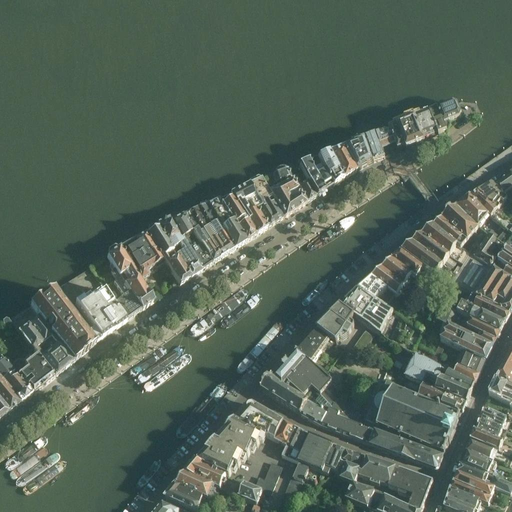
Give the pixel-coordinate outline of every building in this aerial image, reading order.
[(430,114),(439,137),(447,134),(450,128),(449,125),(460,120),(461,116),(457,107),(453,105),(438,111),(430,114)] [(439,137),(430,114),(430,115),(416,120),(415,120),(425,144),(425,143),(424,141),(438,135),(439,137)] [(415,120),(389,131),(390,131),(392,138),(395,145),(398,151),(405,148),(406,151),(416,147),(424,144),(425,144),(415,120)] [(370,135),(364,137),(365,140),(366,141),(370,153),(373,164),(374,164),(385,160),(381,151),(395,145),(392,138),(390,131),(372,138),(370,135)] [(350,147),(343,149),(343,150),(344,150),(356,174),(373,164),(370,153),(366,141),(365,140),(359,143),(358,141),(349,144),(350,147)] [(343,182),(348,179),(356,174),(349,161),(343,150),(342,150),(339,148),(334,150),(332,154),(328,156),(343,182)] [(318,157),(317,158),(318,160),(320,166),(323,171),(325,174),(333,188),(343,182),(328,156),(327,154),(326,153),(325,153),(319,156),(318,156),(318,157)] [(320,166),(318,160),(317,158),(298,165),(299,167),(307,183),(317,199),(333,188),(325,174),(317,179),(312,170),(320,166)] [(276,186),(278,189),(271,193),(271,192),(269,193),(285,219),(291,215),(293,214),(297,211),(299,210),(307,205),(293,182),(290,175),(288,171),(287,171),(286,170),(284,170),(283,169),(281,169),(280,170),(278,170),(278,171),(276,172),(275,173),(274,175),(273,177),(272,177),(276,186)] [(292,175),(290,175),(293,182),(307,205),(309,203),(312,202),(317,199),(307,183),(301,187),(296,177),(294,178),(292,175)] [(511,177),(511,176),(496,185),(505,194),(511,188),(511,177)] [(249,187),(248,187),(262,209),(257,212),(268,230),(272,228),(285,219),(269,193),(262,180),(261,181),(261,180),(249,186),(249,187)] [(262,209),(248,187),(247,187),(242,190),(231,195),(230,196),(257,237),(259,236),(260,235),(268,230),(257,212),(262,209)] [(493,208),(497,212),(507,200),(492,187),(479,195),(493,208)] [(479,195),(470,200),(489,219),(505,232),(511,237),(511,224),(497,212),(493,208),(479,195)] [(247,244),(253,240),(257,237),(230,196),(220,201),(236,226),(242,221),(245,225),(238,229),(247,244)] [(236,251),(247,244),(238,229),(237,230),(235,226),(236,226),(220,201),(218,202),(218,201),(217,202),(216,199),(213,200),(213,199),(207,202),(208,203),(206,204),(207,206),(208,206),(219,223),(225,233),(236,251)] [(470,200),(457,211),(478,230),(479,231),(489,219),(470,200)] [(228,256),(230,255),(236,251),(225,233),(222,236),(215,226),(219,223),(208,206),(207,206),(199,210),(211,229),(217,239),(228,256)] [(191,214),(203,234),(209,244),(220,261),(228,256),(217,239),(214,240),(208,230),(211,229),(199,210),(191,214)] [(457,211),(442,222),(468,244),(478,230),(457,211)] [(191,214),(183,218),(192,235),(194,239),(201,249),(212,266),(215,264),(219,262),(220,261),(209,244),(203,234),(191,214)] [(173,220),(169,221),(171,224),(201,273),(202,273),(204,271),(205,271),(212,266),(201,249),(195,252),(193,249),(191,250),(187,243),(194,239),(192,235),(183,218),(181,215),(178,217),(176,216),(173,217),(173,220)] [(161,224),(158,226),(158,227),(159,230),(173,252),(179,248),(181,251),(182,250),(184,253),(176,258),(177,259),(190,280),(201,273),(171,224),(169,221),(165,222),(165,221),(161,223),(161,224)] [(442,222),(433,229),(456,248),(461,251),(468,244),(442,222)] [(150,231),(146,233),(147,236),(164,264),(179,287),(182,285),(183,286),(187,283),(187,282),(190,280),(177,259),(169,264),(165,259),(174,253),(173,252),(159,230),(158,227),(154,229),(153,228),(150,230),(150,231)] [(433,229),(422,238),(450,259),(458,265),(463,268),(470,257),(461,251),(456,248),(433,229)] [(120,250),(141,284),(149,278),(146,274),(154,269),(156,270),(162,266),(163,264),(163,263),(163,264),(164,264),(147,236),(146,233),(145,232),(126,242),(119,246),(120,250)] [(511,255),(511,237),(505,232),(496,243),(511,255)] [(444,268),(450,260),(450,259),(422,238),(412,246),(444,268)] [(508,271),(511,273),(511,255),(496,243),(489,238),(475,260),(490,270),(496,262),(498,263),(497,264),(508,271)] [(412,246),(404,253),(402,254),(426,273),(427,272),(435,278),(444,268),(412,246)] [(108,252),(107,258),(106,258),(114,271),(110,274),(115,282),(119,279),(129,295),(141,313),(153,304),(141,284),(120,250),(114,248),(108,252)] [(419,283),(426,273),(402,254),(392,262),(412,278),(419,283)] [(435,279),(448,287),(452,289),(468,297),(510,317),(511,316),(511,314),(511,283),(504,278),(490,270),(475,260),(471,257),(457,278),(444,268),(435,278),(436,279),(435,279)] [(405,288),(412,278),(392,262),(382,271),(405,288)] [(397,299),(405,288),(382,271),(372,280),(394,297),(397,299)] [(114,306),(126,324),(136,316),(138,315),(141,313),(129,295),(119,279),(115,282),(113,283),(123,298),(120,301),(114,306)] [(359,292),(385,310),(394,297),(372,280),(359,291),(359,292)] [(99,344),(126,324),(114,306),(101,286),(76,305),(94,332),(91,334),(88,337),(95,346),(99,344)] [(33,311),(38,318),(45,327),(48,324),(52,323),(57,329),(56,333),(52,336),(74,364),(75,364),(74,363),(77,361),(77,362),(78,361),(81,358),(81,359),(82,358),(84,356),(85,355),(87,353),(88,353),(88,352),(91,350),(92,349),(94,347),(95,347),(95,346),(88,337),(64,305),(54,291),(30,307),(33,311)] [(341,309),(341,310),(359,323),(381,337),(394,316),(385,310),(359,292),(358,292),(341,309)] [(505,327),(510,317),(468,297),(467,299),(471,301),(468,309),(505,327)] [(500,336),(505,327),(468,309),(462,306),(458,315),(500,336)] [(493,351),(500,336),(458,315),(442,307),(435,321),(448,328),(493,351)] [(336,314),(326,323),(345,337),(346,337),(348,337),(349,337),(350,336),(351,335),(352,335),(352,334),(353,333),(354,332),(354,331),(354,330),(355,328),(358,324),(359,323),(341,310),(340,309),(339,310),(336,314)] [(33,311),(24,318),(29,325),(58,364),(56,366),(62,374),(70,367),(74,364),(52,336),(45,327),(38,318),(33,311)] [(6,320),(3,322),(4,325),(6,328),(8,328),(12,325),(10,322),(9,321),(6,320)] [(331,343),(336,346),(343,337),(344,337),(345,337),(326,323),(317,332),(331,343)] [(29,325),(19,333),(34,353),(54,380),(62,374),(56,366),(58,364),(29,325)] [(440,344),(464,355),(486,365),(486,364),(493,352),(492,351),(493,351),(448,328),(440,344)] [(317,332),(312,337),(307,343),(322,355),(331,343),(317,332)] [(374,339),(366,333),(356,346),(365,352),(374,339)] [(304,346),(298,354),(313,368),(322,355),(307,343),(304,346)] [(356,346),(352,351),(361,358),(365,352),(356,346)] [(441,359),(444,351),(438,349),(435,356),(441,359)] [(12,369),(11,370),(32,397),(33,396),(41,390),(46,386),(54,380),(34,353),(21,363),(17,362),(13,366),(13,369),(12,369)] [(323,377),(313,368),(298,354),(297,354),(296,355),(290,362),(287,365),(286,366),(287,366),(284,369),(283,370),(281,373),(281,372),(280,373),(274,380),(273,381),(286,391),(289,387),(304,400),(312,390),(320,397),(327,405),(332,409),(328,416),(339,421),(362,431),(366,433),(369,425),(366,424),(363,431),(358,429),(363,415),(353,411),(342,408),(334,405),(323,394),(332,385),(327,380),(328,379),(325,375),(323,377)] [(479,379),(486,365),(464,355),(458,368),(479,379)] [(466,407),(472,395),(446,382),(438,379),(441,370),(438,368),(415,357),(405,379),(422,387),(426,378),(431,380),(431,382),(440,386),(436,393),(466,407)] [(511,357),(503,374),(499,382),(498,383),(511,389),(511,357)] [(0,380),(20,406),(21,406),(32,397),(11,370),(8,367),(11,364),(7,359),(4,362),(2,359),(0,360),(0,380)] [(348,366),(358,371),(360,367),(356,365),(357,363),(351,361),(348,366)] [(447,367),(444,372),(449,375),(475,389),(479,379),(458,368),(457,368),(454,375),(452,374),(454,371),(447,367)] [(472,395),(475,389),(449,375),(446,382),(472,395)] [(21,406),(20,406),(0,380),(0,404),(9,415),(21,406)] [(273,381),(273,382),(269,386),(269,385),(265,390),(262,394),(300,418),(308,405),(285,392),(286,391),(273,381)] [(460,420),(459,419),(458,419),(456,417),(455,416),(453,416),(452,415),(450,415),(449,414),(448,415),(439,411),(439,410),(438,409),(437,410),(428,406),(428,405),(426,404),(426,406),(423,404),(417,402),(417,401),(416,400),(417,399),(403,392),(396,389),(395,391),(391,389),(392,387),(383,383),(366,424),(369,425),(366,433),(374,436),(375,434),(382,437),(384,432),(387,433),(386,435),(389,436),(389,434),(398,438),(398,440),(400,441),(399,442),(401,443),(401,445),(406,447),(408,443),(410,443),(409,445),(411,446),(412,444),(420,448),(420,449),(422,450),(423,449),(431,453),(431,454),(433,455),(434,454),(444,458),(445,456),(448,450),(449,447),(450,448),(457,431),(456,430),(457,428),(456,428),(459,422),(460,420)] [(511,389),(498,383),(491,397),(508,405),(511,407),(511,389)] [(427,403),(461,416),(463,417),(466,407),(436,393),(431,391),(423,387),(420,394),(416,393),(417,392),(405,387),(403,392),(417,399),(416,400),(417,401),(417,402),(423,404),(426,406),(426,404),(427,403)] [(489,401),(485,411),(501,419),(505,409),(489,401)] [(0,422),(7,416),(9,415),(0,404),(0,422)] [(308,405),(300,418),(309,423),(318,428),(320,429),(327,416),(328,416),(332,409),(327,405),(320,412),(309,405),(308,405)] [(266,440),(273,443),(283,425),(253,408),(248,409),(235,424),(266,440)] [(484,413),(480,424),(506,435),(510,425),(484,413)] [(320,429),(370,448),(374,436),(366,433),(362,431),(339,421),(328,416),(327,416),(320,429)] [(197,465),(230,480),(235,468),(239,470),(244,458),(248,460),(253,449),(257,451),(262,439),(266,440),(235,424),(220,440),(197,465)] [(480,424),(475,435),(502,446),(506,435),(480,424)] [(296,432),(292,430),(283,425),(273,443),(287,450),(296,432)] [(302,435),(296,432),(287,450),(282,460),(290,463),(302,435)] [(374,436),(370,448),(389,456),(390,456),(391,456),(405,462),(415,466),(415,465),(436,473),(437,473),(438,473),(438,472),(443,461),(444,458),(434,454),(433,455),(431,454),(431,453),(423,449),(422,450),(420,449),(420,448),(412,444),(411,446),(409,445),(410,443),(408,443),(406,447),(401,445),(401,443),(399,442),(400,441),(398,440),(398,438),(389,434),(389,436),(386,435),(387,433),(384,432),(382,437),(375,434),(374,436)] [(301,456),(305,446),(308,439),(302,435),(290,463),(297,466),(301,456)] [(475,435),(471,444),(511,460),(511,459),(510,459),(511,454),(511,449),(502,446),(475,435)] [(313,445),(315,441),(308,439),(305,446),(310,448),(311,445),(313,445)] [(310,448),(305,446),(301,456),(297,466),(299,467),(293,481),(304,485),(310,470),(323,475),(333,449),(315,441),(313,445),(311,445),(310,448)] [(511,460),(471,444),(466,456),(489,465),(491,461),(510,469),(511,464),(511,460)] [(345,454),(333,449),(323,475),(329,478),(331,471),(337,474),(341,465),(345,454)] [(355,457),(345,454),(341,465),(350,468),(355,457)] [(493,467),(489,465),(466,456),(461,468),(489,479),(493,481),(495,476),(490,474),(493,467)] [(360,471),(364,461),(355,457),(350,468),(360,471)] [(337,474),(335,480),(353,488),(357,479),(371,484),(370,486),(379,489),(380,487),(388,490),(398,494),(397,496),(406,499),(404,504),(403,507),(413,511),(422,511),(426,504),(426,503),(428,500),(428,498),(428,496),(431,489),(432,486),(433,486),(433,485),(432,485),(428,484),(421,481),(420,480),(420,481),(411,477),(410,477),(400,473),(401,473),(399,473),(396,472),(396,471),(367,462),(362,475),(359,474),(360,471),(350,468),(341,465),(337,474)] [(253,490),(230,480),(197,465),(190,473),(189,475),(186,478),(214,491),(254,507),(255,508),(256,504),(262,495),(258,492),(253,490)] [(262,495),(269,498),(282,470),(270,465),(263,481),(257,479),(253,490),(258,492),(262,495)] [(494,492),(508,498),(510,498),(511,494),(511,488),(494,481),(492,487),(487,485),(489,479),(461,468),(458,477),(494,492)] [(458,477),(454,485),(491,500),(494,492),(458,477)] [(208,503),(214,491),(186,478),(184,481),(177,489),(204,501),(208,503)] [(278,511),(292,511),(303,486),(291,481),(278,511)] [(478,504),(487,508),(489,504),(491,500),(454,485),(451,493),(478,504)] [(353,488),(346,503),(366,511),(368,511),(369,510),(373,501),(375,496),(354,488),(353,488)] [(177,489),(172,495),(201,508),(202,504),(204,501),(177,489)] [(451,493),(448,502),(453,504),(472,511),(475,511),(478,504),(451,493)] [(188,511),(199,511),(201,508),(172,495),(169,499),(167,502),(188,511)] [(375,496),(373,501),(382,505),(381,508),(390,511),(413,511),(403,507),(385,499),(376,495),(376,496),(375,496)] [(472,511),(453,504),(448,502),(444,511),(472,511)]
